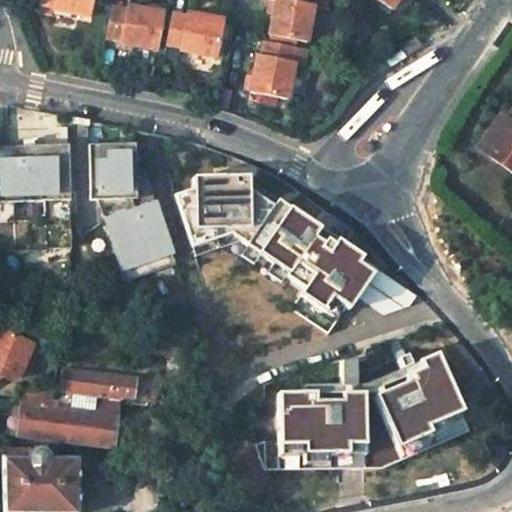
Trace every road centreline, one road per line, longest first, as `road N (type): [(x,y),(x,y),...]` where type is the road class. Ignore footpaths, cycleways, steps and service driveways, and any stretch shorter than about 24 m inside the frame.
road 1 (residential): [(367,183),(337,184),(251,139),(0,80)]
road 2 (unclassified): [(367,183),(511,372)]
road 3 (unclassified): [(367,183),(390,168),(498,0)]
